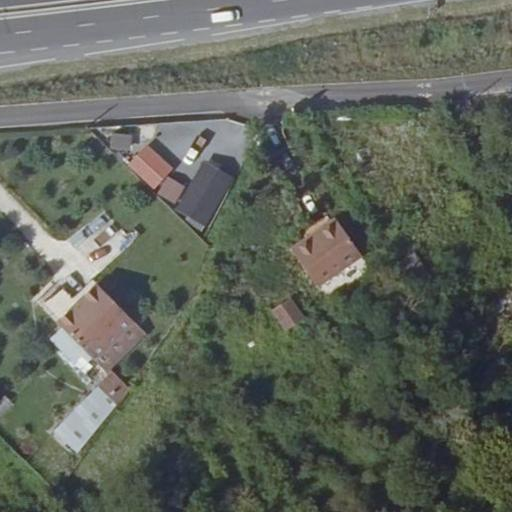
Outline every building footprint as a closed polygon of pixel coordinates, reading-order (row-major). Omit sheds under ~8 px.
[(110,145),(128,148),(131,134),(112,131),(110,145)] [(357,151),(365,175),(376,171),(369,147),(357,151)] [(141,155),(133,166),(154,183),(163,172),(141,155)] [(169,175),(156,192),(173,205),(185,187),(169,175)] [(216,212),(227,189),(207,178),(195,201),(216,212)] [(317,287),(361,256),(336,220),(292,250),(317,287)] [(143,267),(146,264),(130,247),(113,263),(130,281),(143,267)] [(438,305),(406,258),(396,264),(429,310),(438,305)] [(136,287),(150,274),(143,267),(130,281),(136,287)] [(93,360),(133,321),(98,284),(58,324),(93,360)] [(58,292),(44,300),(52,314),(66,307),(58,292)] [(270,310),(284,331),(305,317),(291,296),(270,310)] [(511,332),(511,328),(496,307),(491,311),(496,318),(498,316),(511,334),(511,332)] [(511,334),(498,316),(496,318),(482,328),(489,338),(511,369),(511,368),(511,334)] [(112,368),(146,334),(133,321),(93,360),(107,375),(112,370),(112,368)] [(489,338),(482,328),(474,334),(481,344),(489,338)] [(125,383),(112,370),(107,375),(96,386),(111,401),(125,383)] [(116,406),(130,388),(125,383),(111,401),(116,406)]
